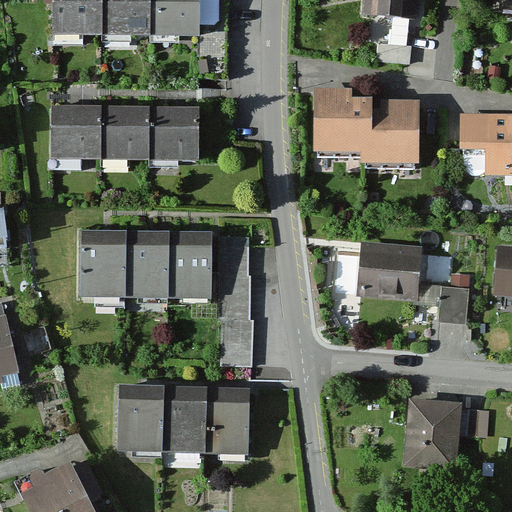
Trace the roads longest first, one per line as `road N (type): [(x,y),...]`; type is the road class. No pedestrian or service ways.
road 1 (residential): [(274,0),(274,157),(302,361)]
road 2 (residential): [(511,376),(302,361)]
road 3 (residential): [(302,361),(322,511)]
